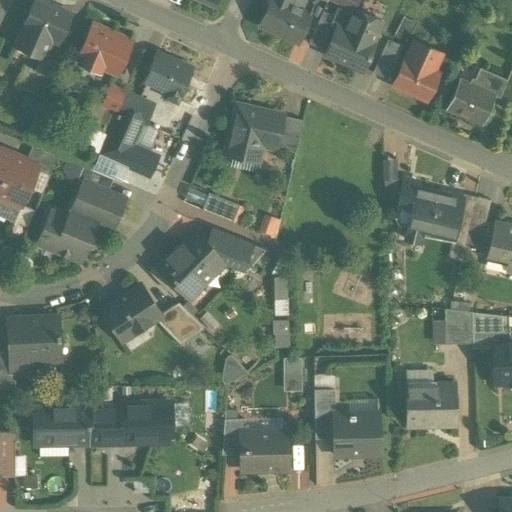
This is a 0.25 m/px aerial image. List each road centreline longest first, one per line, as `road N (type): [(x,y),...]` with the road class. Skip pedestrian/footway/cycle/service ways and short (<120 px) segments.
road 1 (residential): [(237,50),(171,204),(136,256),(62,292),(0,288)]
road 2 (residential): [(237,50),(511,171)]
road 3 (residential): [(511,458),(251,511)]
